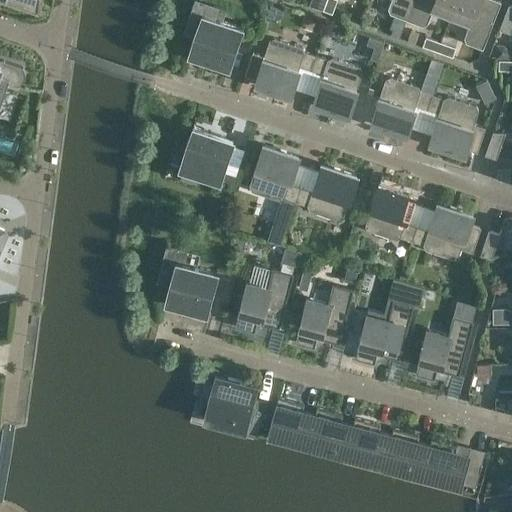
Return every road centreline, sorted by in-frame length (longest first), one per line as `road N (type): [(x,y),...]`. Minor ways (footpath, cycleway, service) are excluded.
road 1 (residential): [(511,201),(168,85)]
road 2 (residential): [(511,427),(166,336)]
road 3 (residential): [(8,423),(42,189)]
road 4 (residential): [(42,189),(54,45)]
